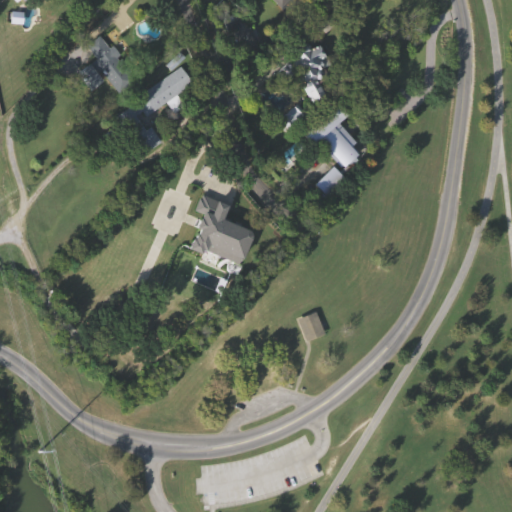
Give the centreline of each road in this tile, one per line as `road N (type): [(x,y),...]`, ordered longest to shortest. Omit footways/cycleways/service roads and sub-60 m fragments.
road 1 (tertiary): [(458,0),(464,70),(445,223),(404,326)]
road 2 (tertiary): [(186,448),(227,451),(291,428),(363,377),(404,326)]
road 3 (residential): [(292,226),(257,189),(175,0)]
road 4 (tertiary): [(404,326),(308,407),(246,435),(186,448)]
road 5 (tertiary): [(186,448),(87,427),(0,358)]
